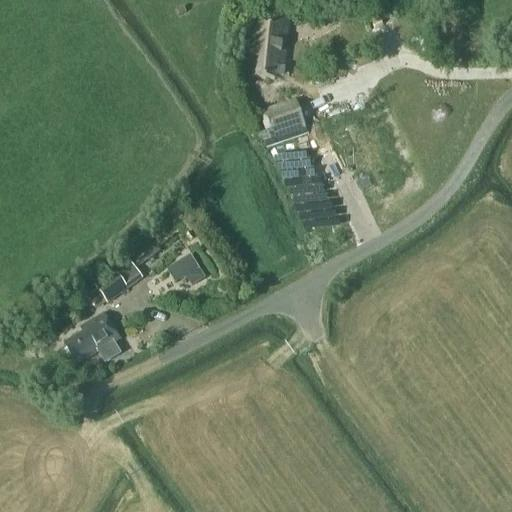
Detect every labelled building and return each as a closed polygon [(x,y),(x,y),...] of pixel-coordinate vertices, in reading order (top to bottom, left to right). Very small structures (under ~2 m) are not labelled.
[(284,65),(289,22),(253,18),(247,78),(275,81),(276,64),(284,65)] [(269,141),(305,129),(296,100),(259,112),(269,141)] [(307,215),(312,212),(322,233),(339,225),(336,217),(341,215),(327,186),(318,191),(315,184),(312,186),(298,157),(283,164),(300,199),(307,215)] [(188,274),(198,269),(189,256),(178,263),(184,274),(188,274)] [(141,278),(127,259),(113,270),(116,275),(95,291),(106,305),(141,278)] [(98,353),(105,364),(120,354),(113,344),(119,340),(104,314),(80,329),(83,333),(64,345),(74,361),(81,357),(84,362),(98,353)]
